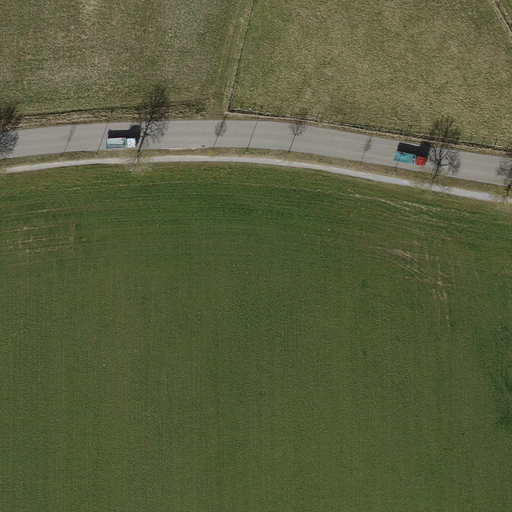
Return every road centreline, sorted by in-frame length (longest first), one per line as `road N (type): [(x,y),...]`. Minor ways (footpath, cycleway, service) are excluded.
road 1 (residential): [(511,171),(260,134),(0,145)]
road 2 (track): [(207,132),(239,0)]
